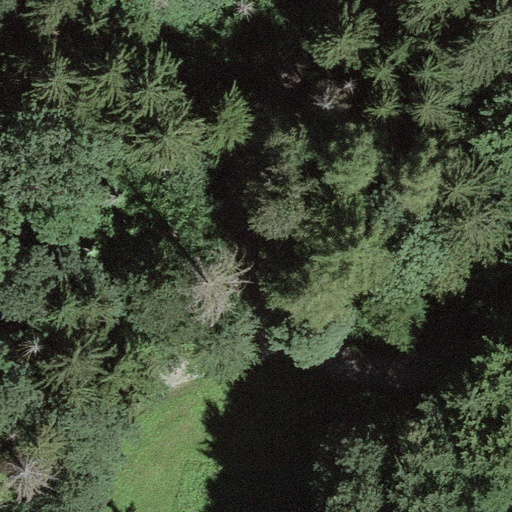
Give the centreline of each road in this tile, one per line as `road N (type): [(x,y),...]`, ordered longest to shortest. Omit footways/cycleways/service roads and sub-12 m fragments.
road 1 (track): [(307,0),(269,146),(272,256),(281,321),(295,349),(367,366),(447,362),(501,337),(511,315)]
road 2 (track): [(49,511),(87,432),(144,376),(212,352),(295,349)]
